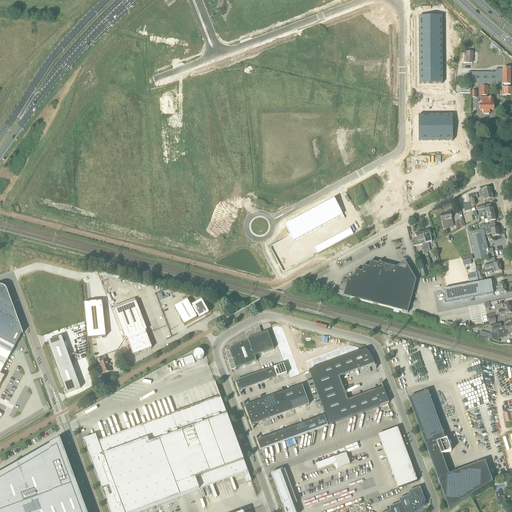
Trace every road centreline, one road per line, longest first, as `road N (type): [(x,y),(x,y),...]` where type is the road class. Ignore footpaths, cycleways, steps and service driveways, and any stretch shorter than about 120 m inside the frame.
road 1 (unclassified): [(433,511),(405,419),(366,339),(255,317),(216,343),(233,403)]
road 2 (unclassified): [(98,511),(11,276),(0,279)]
road 3 (secondary): [(0,153),(56,77),(130,0)]
road 4 (unclassified): [(402,98),(402,147),(273,219)]
road 5 (unclassified): [(233,403),(303,377),(315,411),(245,437)]
road 6 (unclassified): [(326,263),(480,182)]
road 7 (secondary): [(107,0),(44,68),(0,135)]
road 8 (unknown): [(67,427),(218,361)]
road 9 (unclassified): [(220,54),(364,0)]
road 10 (unclassified): [(480,182),(463,138),(462,99),(402,98)]
